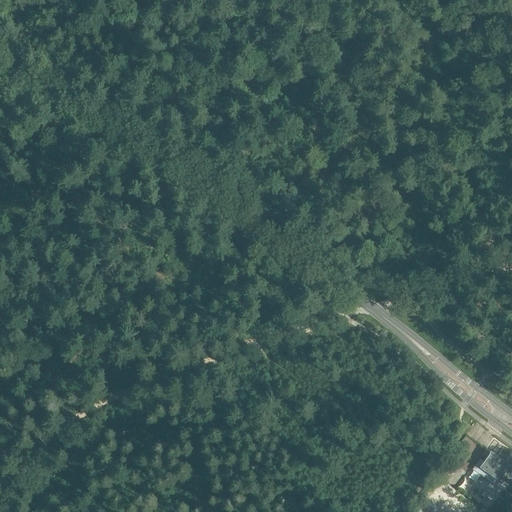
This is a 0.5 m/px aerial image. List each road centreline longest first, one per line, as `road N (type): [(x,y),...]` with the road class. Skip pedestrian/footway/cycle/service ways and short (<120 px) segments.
road 1 (secondary): [(511,412),(0,48)]
road 2 (track): [(2,511),(84,403),(342,318)]
road 3 (track): [(342,318),(511,268)]
